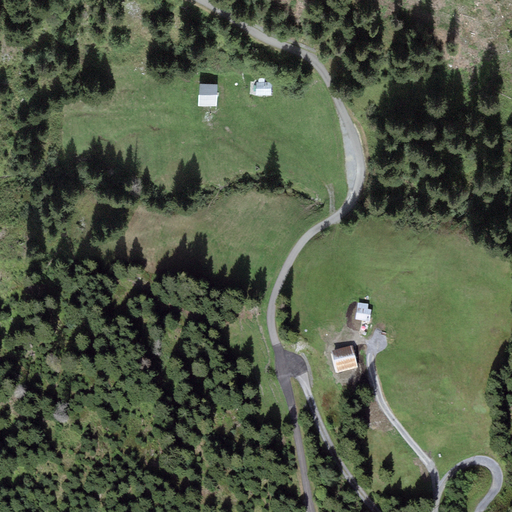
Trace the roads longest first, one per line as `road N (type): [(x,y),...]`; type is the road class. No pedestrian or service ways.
road 1 (track): [(195,0),(309,58),(328,78),(359,150),(352,200),(296,248),(282,283),(281,362),(310,511)]
road 2 (track): [(377,511),(332,450),(301,369),(281,362)]
road 3 (track): [(478,511),(497,475),(478,459),(453,470),(433,511)]
